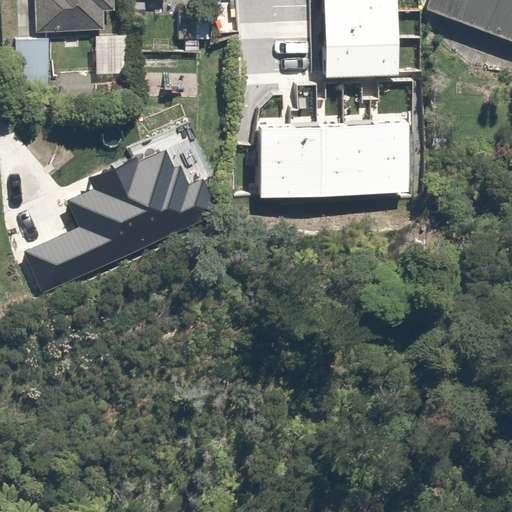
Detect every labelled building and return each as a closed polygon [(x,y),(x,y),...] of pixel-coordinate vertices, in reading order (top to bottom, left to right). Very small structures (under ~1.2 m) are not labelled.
[(25,0),(25,22),(92,22),(92,0),(25,0)] [(397,0),(324,0),(325,13),(398,10),(397,0)] [(511,0),(429,0),(426,9),(511,41),(511,0)] [(399,38),(398,10),(325,13),(326,41),(399,38)] [(121,26),(87,25),(86,64),(120,65),(121,26)] [(42,28),(9,28),(10,82),(43,82),(42,28)] [(398,74),(399,38),(326,41),(326,76),(398,74)] [(410,192),(409,125),(372,126),(373,195),(410,192)] [(346,196),(346,126),(321,127),(322,196),(346,196)] [(373,195),(372,126),(346,126),(346,196),(373,195)] [(322,196),(321,127),(293,128),(293,196),(322,196)] [(293,196),(293,128),(261,128),(262,196),(293,196)] [(80,227),(24,252),(42,293),(223,212),(203,179),(190,184),(181,165),(174,168),(166,150),(140,161),(137,157),(90,177),(95,188),(68,200),(80,227)]
